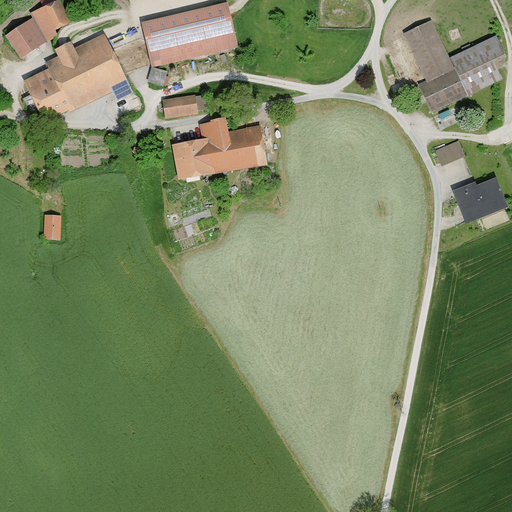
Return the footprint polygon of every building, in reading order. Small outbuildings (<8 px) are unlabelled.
[(71,23),(59,0),(33,13),(48,42),(58,36),(55,30),(71,23)] [(228,2),(141,22),(152,67),(238,47),(228,2)] [(47,42),(32,19),(5,36),(21,59),(47,42)] [(432,20),(404,33),(426,81),(419,85),(432,113),(503,79),(495,62),(507,56),(497,35),(450,57),(432,20)] [(117,101),(134,92),(104,33),(75,48),(71,42),(55,50),(58,56),(46,62),(49,68),(23,81),(44,122),(68,110),(70,113),(112,92),(117,101)] [(195,95),(162,100),(165,119),(198,115),(195,95)] [(268,165),(260,125),(228,131),(226,117),(211,120),(211,122),(199,125),(202,139),(171,144),(178,181),(268,165)] [(464,163),(459,146),(437,152),(443,170),(464,163)] [(476,182),(453,191),(466,223),(508,206),(496,177),(477,185),(476,182)] [(61,216),(45,215),(44,239),(60,240),(61,216)]
